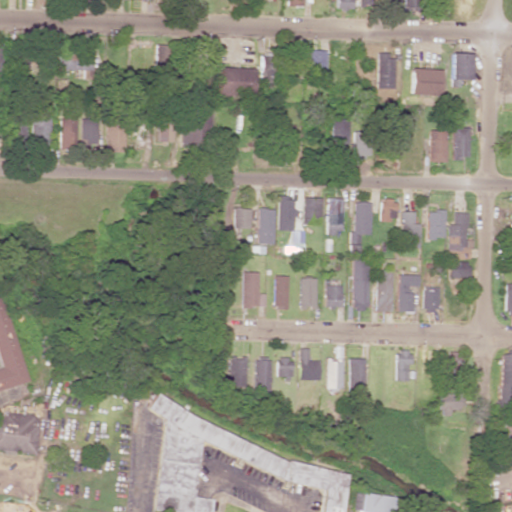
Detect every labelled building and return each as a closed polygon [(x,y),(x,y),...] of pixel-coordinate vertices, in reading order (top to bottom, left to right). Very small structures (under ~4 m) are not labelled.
[(349,0),(332,0),(332,9),(349,9),(349,0)] [(355,0),(355,8),(368,8),(368,0),(355,0)] [(415,0),(401,0),(401,10),(415,10),(415,0)] [(442,12),(442,0),(427,0),(427,11),(442,12)] [(453,0),(453,12),(471,12),(470,0),(453,0)] [(278,71),(297,72),(298,46),(279,45),(278,71)] [(321,72),(323,51),(307,50),(306,71),(321,72)] [(88,71),(88,52),(56,51),(56,70),(88,71)] [(468,53),(448,53),(447,87),(457,87),(457,79),(468,79),(468,53)] [(273,83),(273,55),(256,55),(256,83),(273,83)] [(373,88),(391,88),(390,55),(373,55),(373,88)] [(213,95),(249,96),(249,68),(214,67),(213,95)] [(406,94),(436,95),(437,70),(407,69),(406,94)] [(207,117),(180,116),(179,143),(206,144),(207,117)] [(48,118),(30,117),(28,146),(47,147),(48,118)] [(154,142),(169,143),(170,119),(154,118),(154,142)] [(72,149),(73,119),(57,119),(57,149),(72,149)] [(123,152),(122,122),(104,123),(104,152),(123,152)] [(97,126),(87,124),(83,141),(93,143),(97,126)] [(273,156),(291,156),(291,125),(274,125),(273,156)] [(464,127),(448,127),(449,158),(465,158),(464,127)] [(442,130),(426,130),(425,161),(442,162),(442,130)] [(292,197),(275,196),(274,230),(291,231),(292,197)] [(299,223),(317,223),(318,198),(300,197),(299,223)] [(376,220),(392,220),(392,200),(376,200),(376,220)] [(348,253),(356,254),(357,235),(367,235),(368,202),(349,202),(348,253)] [(245,229),(246,208),(230,208),(230,228),(245,229)] [(269,244),(270,209),(254,208),(253,244),(269,244)] [(423,238),(440,239),(440,211),(423,210),(423,238)] [(411,212),(397,211),(396,248),(415,248),(415,223),(411,223),(411,212)] [(443,258),(465,259),(465,248),(469,248),(469,240),(462,240),(463,213),(449,212),(449,224),(444,224),(443,258)] [(364,309),(365,259),(349,259),(348,309),(364,309)] [(463,261),(444,262),(444,277),(463,277),(463,261)] [(388,271),(372,271),(371,311),(387,312),(388,271)] [(255,272),(238,272),(238,306),(262,306),(262,293),(255,293),(255,272)] [(393,312),(409,312),(410,287),(414,287),(414,275),(394,274),(393,312)] [(285,276),(271,276),(270,308),(284,309),(285,276)] [(313,278),(296,278),(296,306),(313,306),(313,278)] [(500,311),(511,311),(511,283),(501,283),(500,311)] [(321,307),(339,307),(339,285),(321,285),(321,307)] [(434,287),(419,286),(418,311),(434,312),(434,287)] [(0,389),(24,382),(0,295),(0,389)] [(295,380),(315,380),(315,360),(305,360),(305,348),(295,348),(295,380)] [(406,381),(406,351),(393,351),(392,380),(406,381)] [(458,361),(453,361),(453,352),(441,351),(440,376),(458,377),(458,361)] [(496,394),(511,393),(511,354),(497,354),(496,394)] [(243,356),(227,355),(226,387),(242,387),(243,356)] [(289,359),(273,358),(271,376),(288,377),(289,359)] [(337,389),(338,358),(322,358),(321,388),(337,389)] [(344,359),(343,392),(360,392),(361,359),(344,359)] [(266,360),(251,360),(250,392),(265,393),(266,360)] [(447,410),(457,410),(458,392),(437,391),(436,416),(447,416),(447,410)] [(198,442),(295,485),(320,488),(317,511),(338,511),(343,471),(300,465),(149,399),(144,410),(162,418),(151,509),(177,511),(208,511),(210,499),(192,497),(198,442)] [(37,416),(0,411),(0,450),(33,455),(37,416)] [(511,421),(504,421),(504,427),(497,427),(495,461),(511,461),(511,421)] [(390,511),(392,495),(353,494),(351,511),(390,511)]
